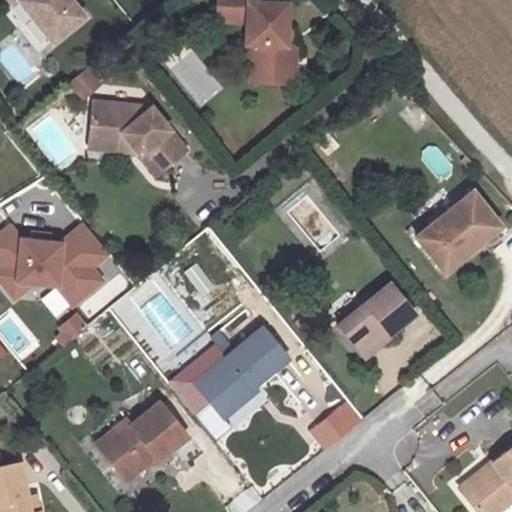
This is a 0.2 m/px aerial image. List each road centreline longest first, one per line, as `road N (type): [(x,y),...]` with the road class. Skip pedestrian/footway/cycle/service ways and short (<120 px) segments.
road 1 (unknown): [(407,50),(274,171),(236,198),(210,199)]
road 2 (residential): [(362,0),(511,168)]
road 3 (residential): [(398,418),(280,511)]
